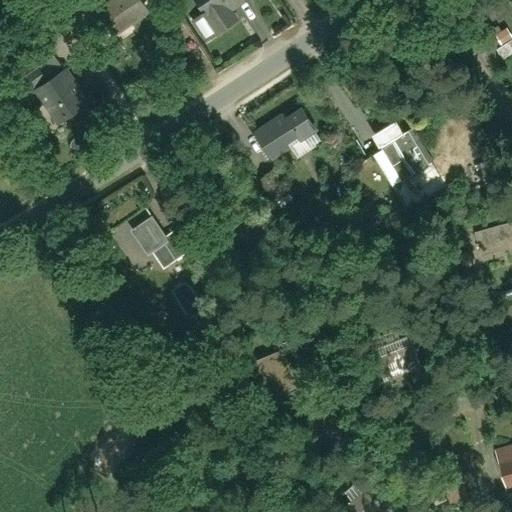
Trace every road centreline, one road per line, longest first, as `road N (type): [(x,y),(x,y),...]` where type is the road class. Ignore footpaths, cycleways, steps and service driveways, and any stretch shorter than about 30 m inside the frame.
road 1 (residential): [(0,241),(375,0)]
road 2 (residential): [(511,392),(374,443)]
road 3 (residential): [(442,0),(511,112)]
